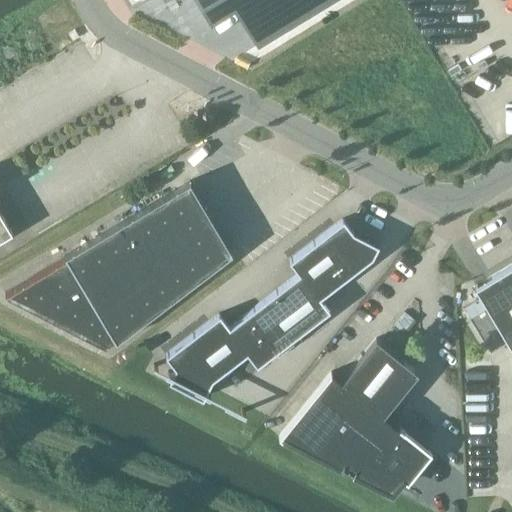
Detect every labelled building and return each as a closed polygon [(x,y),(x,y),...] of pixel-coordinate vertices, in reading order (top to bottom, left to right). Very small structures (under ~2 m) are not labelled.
[(198,0),(210,19),(234,5),(258,44),(329,0),(198,0)] [(115,341),(232,252),(231,251),(228,253),(210,224),(213,223),(206,211),(204,212),(186,184),(190,181),(189,180),(64,255),(65,257),(4,293),(5,294),(10,292),(106,341),(104,345),(105,345),(114,339),(115,341)] [(0,238),(11,231),(0,212),(0,238)] [(164,354),(174,367),(165,383),(196,401),(206,382),(246,352),(256,365),(329,309),(319,296),(372,256),(378,244),(353,231),(343,218),(288,260),(298,272),(229,325),(219,312),(164,354)] [(511,262),(473,286),(511,350),(511,262)] [(400,307),(391,321),(403,329),(412,315),(400,307)] [(430,452),(399,427),(384,414),(418,372),(376,338),(341,380),(330,371),(278,436),(281,438),(283,433),(342,463),(340,466),(352,472),(354,469),(390,487),(400,475),(407,481),(430,452)]
